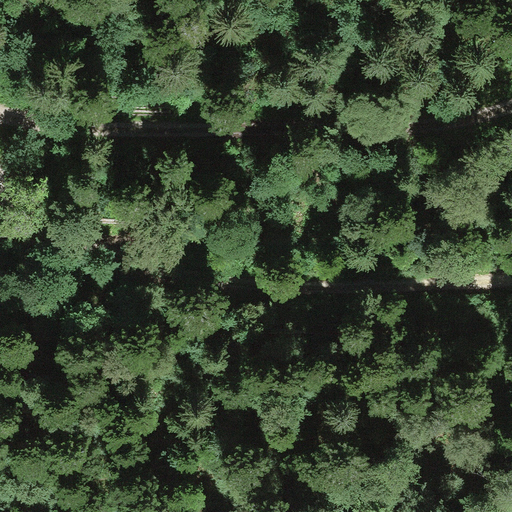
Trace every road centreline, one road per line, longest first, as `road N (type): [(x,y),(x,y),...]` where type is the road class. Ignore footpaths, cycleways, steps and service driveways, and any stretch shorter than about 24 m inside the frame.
road 1 (track): [(0,184),(22,214),(192,275),(282,288),(511,282)]
road 2 (track): [(0,115),(162,135),(388,127),(511,109)]
